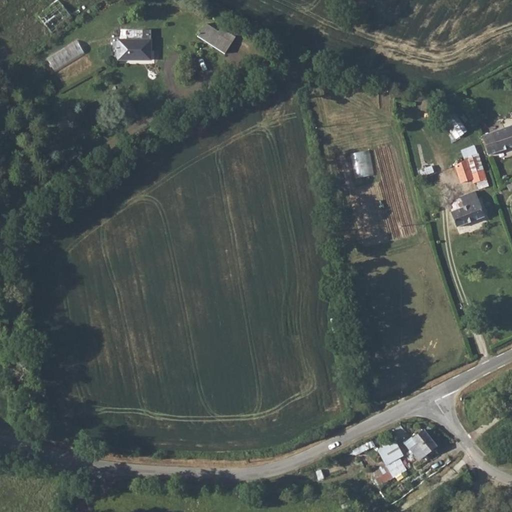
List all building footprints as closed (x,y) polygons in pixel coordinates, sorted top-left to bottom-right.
[(59,0),(40,16),(54,33),(74,16),(59,0)] [(207,25),(196,38),(223,57),(233,43),(207,25)] [(151,39),(117,39),(117,61),(148,61),(148,53),(152,53),(151,39)] [(56,71),(86,53),(78,40),(48,58),(56,71)] [(511,127),(484,137),(490,155),(511,148),(511,127)] [(371,149),(352,152),(357,177),(376,174),(371,149)] [(478,154),(465,158),(466,162),(455,165),(462,183),(472,179),(474,183),(477,181),(480,189),(490,185),(485,174),(492,171),(490,164),(489,164),(483,165),(478,154)] [(466,206),(452,211),(458,227),(485,216),(475,190),(462,195),(466,206)] [(411,448),(421,460),(437,447),(423,429),(413,436),(418,442),(411,448)] [(401,456),(405,454),(396,439),(378,449),(387,465),(373,473),(380,485),(408,469),(401,456)]
